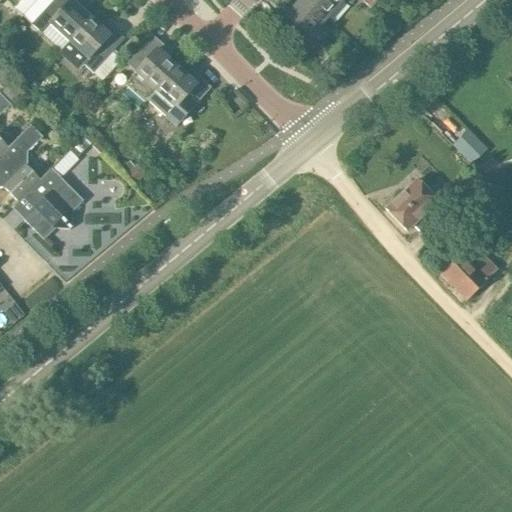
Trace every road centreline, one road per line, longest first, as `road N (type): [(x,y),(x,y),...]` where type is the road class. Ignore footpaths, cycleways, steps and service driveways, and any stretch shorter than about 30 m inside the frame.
road 1 (tertiary): [(0,403),(309,145)]
road 2 (track): [(511,366),(309,145)]
road 3 (tertiary): [(309,145),(484,0)]
road 4 (residential): [(309,145),(209,41)]
